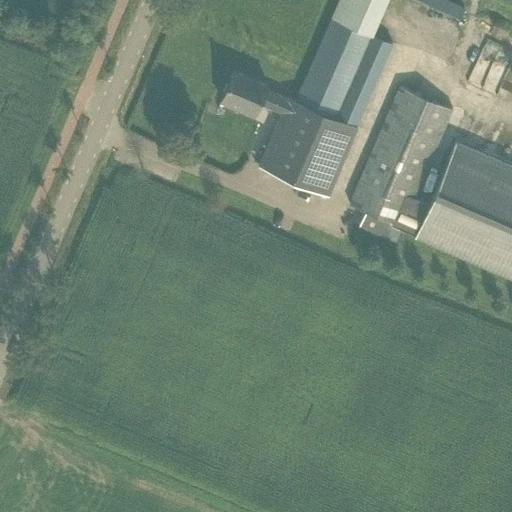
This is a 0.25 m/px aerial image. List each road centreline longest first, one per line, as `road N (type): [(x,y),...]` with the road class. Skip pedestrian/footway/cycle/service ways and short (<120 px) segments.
road 1 (unknown): [(96,125),(306,213),(327,211),(351,178),(412,32)]
road 2 (tertiary): [(0,352),(149,0)]
